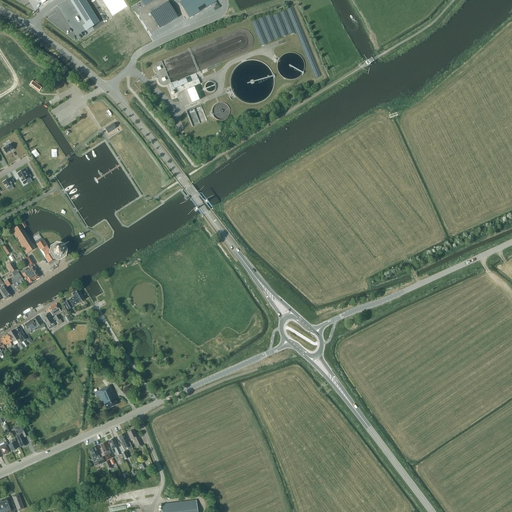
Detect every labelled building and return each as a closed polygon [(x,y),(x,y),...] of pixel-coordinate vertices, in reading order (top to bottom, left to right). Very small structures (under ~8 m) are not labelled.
[(84,0),(81,0),(73,5),(85,24),(84,25),(86,29),(98,22),(84,0)] [(123,0),(102,0),(112,16),(127,6),(123,0)] [(214,0),(183,0),(179,3),(189,18),(215,1),(214,0)] [(159,28),(177,17),(167,2),(149,13),(159,28)] [(261,43),(264,44),(296,31),(294,30),(293,27),(295,28),(297,27),(296,23),(293,21),(294,20),(292,14),(265,17),(259,19),(257,23),(258,22),(261,23),(261,20),(262,23),(264,23),(268,25),(267,28),(266,26),(266,30),(265,31),(263,30),(262,26),(261,30),(261,32),(259,31),(260,34),(259,37),(261,43)] [(179,92),(199,84),(195,73),(169,84),(171,90),(178,87),(179,92)] [(34,79),(30,85),(39,91),(43,85),(34,79)] [(191,103),(199,100),(194,87),(186,90),(191,103)] [(202,106),(188,110),(193,126),(207,121),(202,106)] [(116,128),(113,123),(105,129),(108,134),(116,128)] [(2,149),(6,154),(11,151),(14,150),(10,144),(2,149)] [(26,168),(17,174),(23,185),(27,183),(25,181),(31,177),(26,168)] [(2,182),(6,188),(14,183),(12,180),(10,181),(8,179),(2,182)] [(34,249),(19,225),(14,229),(11,231),(17,241),(16,242),(19,247),(21,246),(26,254),(29,252),(34,249)] [(48,263),(55,259),(43,240),(36,244),(48,263)] [(61,247),(57,246),(56,246),(53,248),(53,249),(52,252),(52,253),(54,256),(55,257),(58,257),(58,258),(59,257),(62,255),(63,255),(63,254),(63,251),(64,251),(63,250),(61,247)] [(31,267),(31,266),(34,264),(29,256),(25,258),(25,259),(24,260),(30,269),(26,271),(25,269),(21,272),(22,274),(28,284),(29,283),(30,283),(32,282),(32,281),(39,277),(32,266),(31,267)] [(11,263),(7,266),(11,273),(13,272),(16,270),(11,263)] [(14,276),(9,279),(14,287),(24,281),(16,270),(13,272),(11,273),(14,276)] [(4,300),(11,296),(4,285),(0,287),(0,293),(1,296),(4,300)] [(78,303),(84,300),(79,290),(72,294),(74,297),(69,300),(72,306),(78,303)] [(53,316),(60,311),(56,303),(50,307),(50,308),(48,309),(51,313),(53,316)] [(51,319),(47,314),(42,318),(47,326),(49,329),(50,329),(54,326),(54,325),(52,323),(53,323),(52,322),(56,320),(57,321),(60,319),(57,315),(51,319)] [(66,323),(71,321),(68,315),(63,318),(66,323)] [(36,317),(35,318),(32,320),(24,325),(26,328),(23,329),(27,334),(37,328),(37,327),(40,325),(41,324),(36,317)] [(20,331),(18,327),(13,330),(22,342),(24,341),(27,339),(22,331),(20,331)] [(22,344),(19,339),(13,330),(8,334),(13,342),(14,345),(18,343),(19,346),(20,347),(19,348),(20,350),(25,347),(23,344),(22,344)] [(0,338),(0,339),(3,344),(4,346),(8,344),(9,346),(11,345),(10,343),(12,341),(8,335),(0,338)] [(106,410),(117,404),(115,400),(116,399),(110,386),(97,392),(96,392),(94,393),(96,398),(99,397),(103,405),(104,405),(106,410)] [(8,413),(2,416),(5,422),(10,419),(8,413)] [(21,447),(26,445),(23,438),(28,436),(23,425),(14,429),(18,435),(16,436),(21,447)] [(137,439),(133,430),(130,431),(129,431),(128,432),(127,433),(130,440),(133,438),(135,443),(134,443),(136,449),(142,446),(138,438),(137,439)] [(128,443),(124,434),(119,437),(121,442),(120,443),(122,446),(124,449),(127,447),(128,450),(132,448),(129,442),(128,443)] [(8,445),(8,446),(11,452),(12,451),(13,452),(14,451),(14,450),(18,448),(15,442),(16,441),(14,439),(11,441),(12,443),(8,445)] [(120,454),(117,447),(114,439),(108,441),(110,446),(110,447),(111,449),(114,448),(115,451),(117,456),(120,454)] [(8,446),(8,445),(6,441),(3,443),(4,444),(0,446),(0,450),(3,455),(4,455),(6,455),(6,454),(10,452),(7,446),(8,446)] [(112,458),(105,443),(100,445),(102,450),(102,451),(103,453),(107,460),(112,458)] [(95,447),(89,450),(92,457),(92,458),(91,458),(93,462),(97,461),(98,465),(104,462),(102,458),(100,458),(96,450),(95,447)] [(18,511),(23,509),(24,509),(18,494),(12,497),(18,511)] [(6,499),(0,501),(0,511),(9,511),(12,511),(6,499)] [(161,511),(196,511),(195,500),(160,505),(161,511)]
